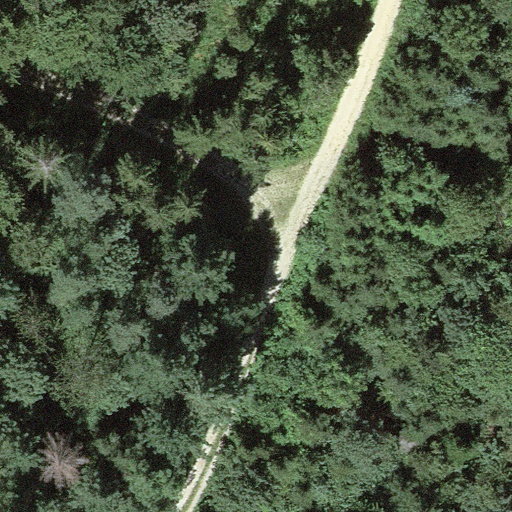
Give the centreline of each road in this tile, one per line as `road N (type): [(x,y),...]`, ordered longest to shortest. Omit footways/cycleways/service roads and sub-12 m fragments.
road 1 (track): [(375,0),(199,483),(177,511)]
road 2 (track): [(0,72),(152,141),(290,220)]
